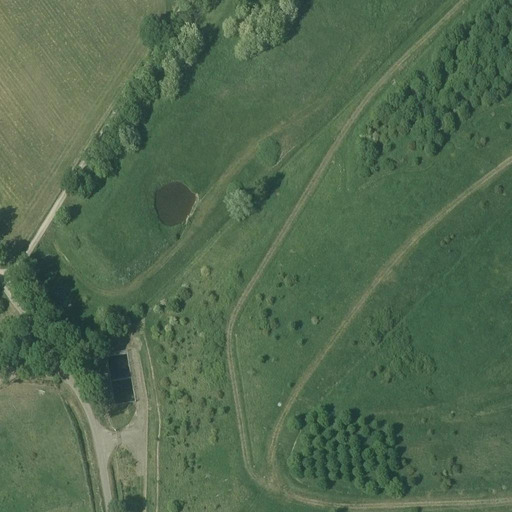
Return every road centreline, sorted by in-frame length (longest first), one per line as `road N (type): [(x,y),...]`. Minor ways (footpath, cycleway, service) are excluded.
road 1 (track): [(283,494),(259,480),(243,442),(231,323),(362,99),(463,0)]
road 2 (track): [(511,162),(424,229),(315,363),(278,428),(274,459),(283,494)]
road 3 (unclassified): [(3,284),(186,0)]
road 4 (unclassified): [(108,511),(82,400),(3,284)]
road 5 (track): [(511,499),(316,506)]
